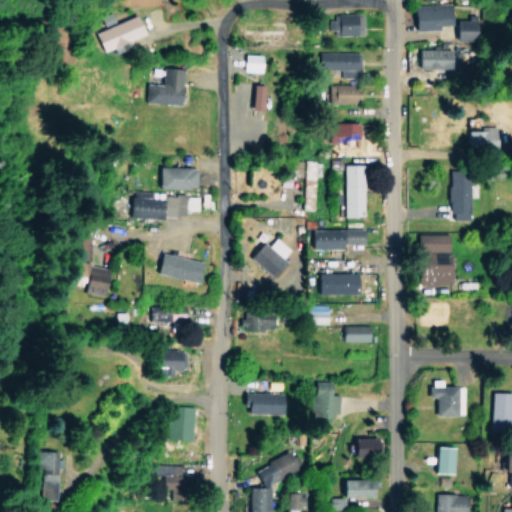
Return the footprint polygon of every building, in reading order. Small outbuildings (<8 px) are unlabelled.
[(410,30),(437,29),(437,25),(449,25),(448,4),(410,4),(410,30)] [(93,32),(102,51),(142,33),(133,14),(93,32)] [(359,14),(327,15),(328,35),(359,34),(359,14)] [(453,17),(454,39),(475,39),(474,17),(453,17)] [(414,68),(448,68),(448,49),(414,48),(414,68)] [(356,69),(357,52),(315,51),(315,68),(338,69),(338,76),(347,77),(347,69),(356,69)] [(256,71),(256,54),(240,53),(239,70),(256,71)] [(142,82),(141,102),(176,103),(177,68),(160,67),(159,83),(142,82)] [(258,110),(260,85),(248,83),(245,109),(258,110)] [(326,102),(355,101),(354,83),(326,84),(326,102)] [(332,127),(325,127),(325,139),(357,140),(358,122),(332,121),(332,127)] [(478,129),(464,130),(464,147),(494,146),(494,125),(478,126),(478,129)] [(285,175),(301,175),(300,208),(314,209),(316,161),(286,160),(285,175)] [(360,216),(361,164),(341,163),(340,216),(360,216)] [(190,188),(190,167),(154,166),(154,187),(190,188)] [(466,219),(467,174),(447,174),(446,218),(466,219)] [(126,214),(180,217),(181,194),(127,191),(126,214)] [(360,229),(307,228),(307,248),(337,248),(337,243),(360,243),(360,229)] [(446,283),(445,233),(411,234),(413,284),(446,283)] [(87,236),(73,236),(73,263),(73,276),(83,276),(83,293),(102,293),(102,266),(87,266),(87,236)] [(260,241),(246,256),(267,277),(282,261),(279,257),(287,249),(273,236),(265,245),(260,241)] [(151,273),(193,281),(197,260),(155,252),(151,273)] [(353,273),(314,272),(314,292),(352,293),(353,273)] [(183,320),(183,307),(153,307),(152,319),(183,320)] [(269,312),(242,311),(242,318),(235,317),(235,327),(269,329),(269,312)] [(305,323),(325,323),(325,311),(305,311),(305,323)] [(364,324),(337,325),(337,341),(364,340),(364,324)] [(429,414),(463,414),(462,385),(436,385),(436,379),(422,379),(423,396),(429,396),(429,414)] [(324,426),(324,413),(334,414),(334,393),(326,393),(326,381),(307,380),(306,426),(324,426)] [(279,392),(240,391),(239,413),(278,414),(279,392)] [(511,410),(509,411),(509,391),(488,391),(488,430),(511,429),(511,410)] [(189,405),(167,405),(167,439),(189,439),(189,405)] [(372,436),(348,436),(348,457),(371,457),(372,436)] [(430,471),(451,472),(452,446),(431,445),(430,471)] [(511,449),(499,449),(498,470),(504,470),(503,485),(511,485),(511,449)] [(35,468),(41,468),(40,499),(53,499),(54,467),(57,467),(57,450),(35,450),(35,468)] [(265,511),(266,483),(301,467),(295,453),(279,453),(264,459),(264,464),(252,469),(260,486),(245,486),(244,511),(265,511)] [(181,464),(153,463),(152,474),(162,474),(161,488),(181,488),(181,464)] [(340,497),(368,496),(368,477),(336,479),(337,496),(324,497),(324,508),(340,507),(340,497)] [(309,511),(303,511),(304,493),(285,492),(285,511),(294,511),(293,511),(309,511)] [(465,511),(465,493),(432,492),(431,511),(465,511)] [(511,511),(511,493),(506,494),(506,506),(497,506),(497,511),(511,511)]
